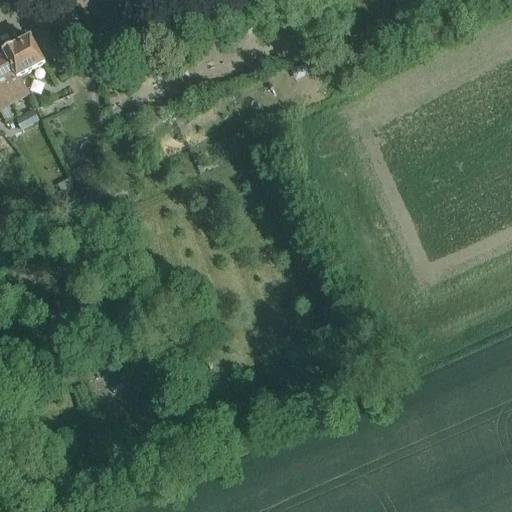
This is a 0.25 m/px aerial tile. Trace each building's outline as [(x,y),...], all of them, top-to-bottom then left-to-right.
[(393,0),(403,16),(419,7),(414,0),(393,0)] [(0,112),(29,97),(20,80),(45,67),(31,41),(0,57),(0,112)] [(316,73),(301,74),(302,86),(318,85),(316,73)] [(89,166),(72,174),(81,192),(98,184),(89,166)] [(40,189),(10,203),(9,201),(2,203),(14,231),(21,227),(19,223),(49,210),(40,189)]
